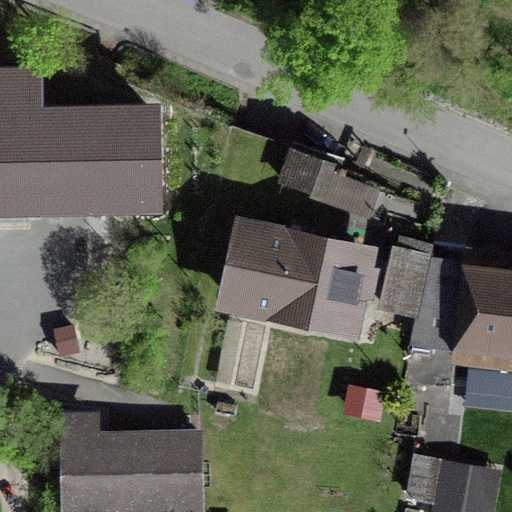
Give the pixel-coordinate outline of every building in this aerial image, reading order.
[(0,203),(122,201),(121,111),(37,115),(39,71),(0,71),(0,203)] [(321,159),(292,151),(281,181),(310,190),(321,159)] [(305,226),(302,240),(243,227),(228,297),(348,323),(363,254),(333,247),(336,233),(305,226)] [(431,247),(431,246),(398,236),(384,306),(416,313),(430,250),(431,247)] [(430,250),(416,313),(402,381),(450,386),(453,359),(458,359),(460,346),(511,351),(511,266),(510,266),(511,256),(511,252),(470,247),(431,246),(431,247),(430,250)] [(63,435),(64,510),(200,508),(199,433),(63,435)] [(408,494),(430,498),(437,460),(415,456),(408,494)] [(435,511),(487,511),(492,481),(442,473),(435,511)]
